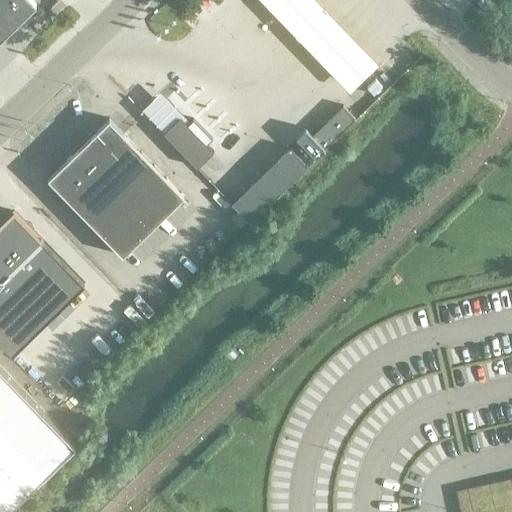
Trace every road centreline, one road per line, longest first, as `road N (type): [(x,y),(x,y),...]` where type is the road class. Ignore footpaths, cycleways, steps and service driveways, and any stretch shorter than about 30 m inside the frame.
road 1 (unclassified): [(0,129),(134,0)]
road 2 (unclassified): [(511,88),(418,0)]
